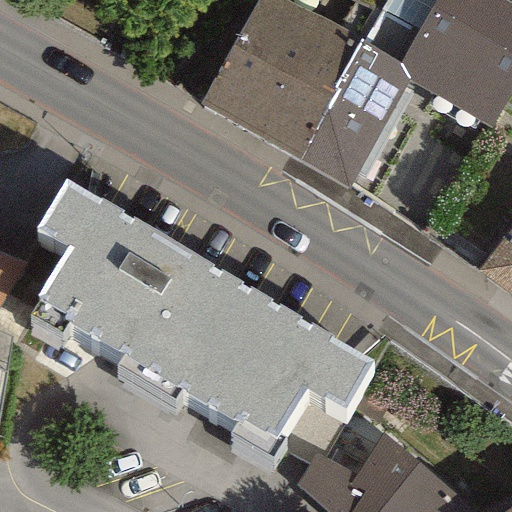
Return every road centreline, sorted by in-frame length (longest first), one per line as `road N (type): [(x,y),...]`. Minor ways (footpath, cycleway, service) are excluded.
road 1 (primary): [(0,48),(364,262),(511,366)]
road 2 (residential): [(243,511),(110,424),(64,413),(30,424),(21,461),(30,487),(70,511)]
